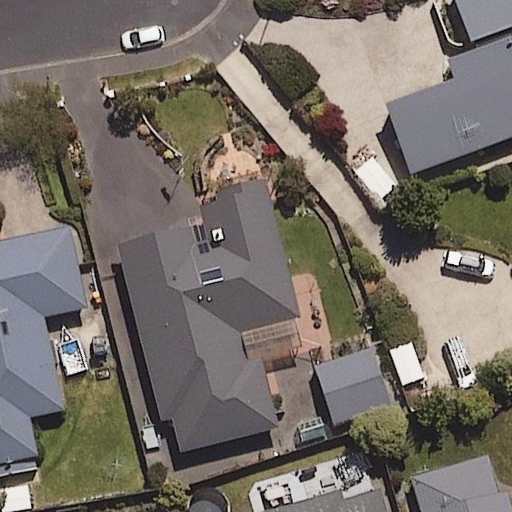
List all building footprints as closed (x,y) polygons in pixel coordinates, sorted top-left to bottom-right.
[(511,0),(450,0),(449,0),(474,66),(448,76),(454,93),(385,119),(410,184),(511,145),(511,0)] [(307,366),(263,187),(206,201),(221,261),(198,267),(191,239),(121,256),(171,463),(277,437),(262,377),(307,366)] [(0,472),(35,467),(28,424),(59,419),(44,323),(84,317),(71,239),(0,250),(0,472)] [(371,356),(315,375),(335,431),(390,411),(371,356)] [(505,511),(492,465),(411,488),(417,511),(505,511)] [(380,511),(377,498),(327,511),(380,511)]
